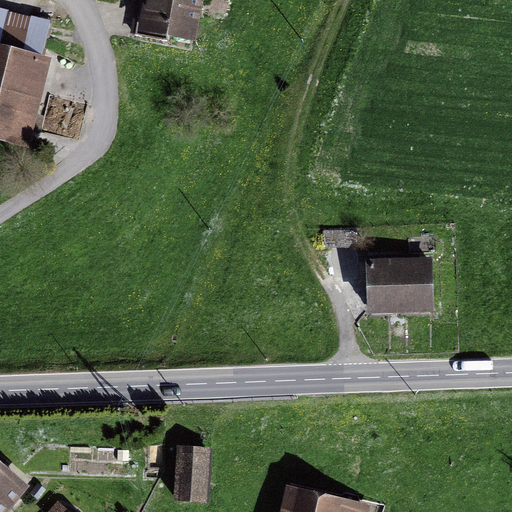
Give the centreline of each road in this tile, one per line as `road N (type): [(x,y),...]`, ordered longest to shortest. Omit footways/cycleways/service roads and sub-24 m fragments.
road 1 (secondary): [(0,390),(511,374)]
road 2 (track): [(0,222),(96,153),(111,108),(83,0)]
